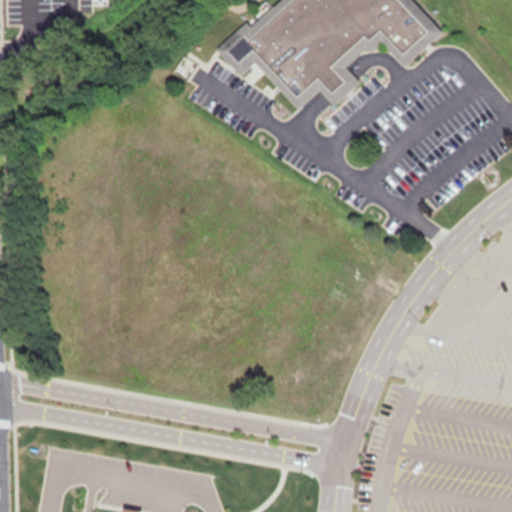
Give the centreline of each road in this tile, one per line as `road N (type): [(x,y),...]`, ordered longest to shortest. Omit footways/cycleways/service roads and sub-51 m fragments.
road 1 (residential): [(343,441),(0,380)]
road 2 (residential): [(0,406),(337,465)]
road 3 (residential): [(423,284),(369,371),(337,465),(335,511)]
road 4 (residential): [(511,197),(423,284)]
